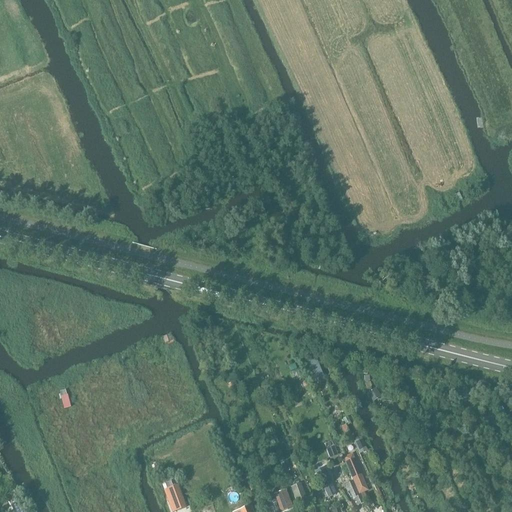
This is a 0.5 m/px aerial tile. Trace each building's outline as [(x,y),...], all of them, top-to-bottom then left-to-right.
[(67,388),(60,390),(66,408),(72,406),(67,388)] [(376,389),(367,394),(373,402),(381,396),(376,389)] [(354,442),(359,455),(367,451),(362,439),(354,442)] [(325,450),(329,459),(338,456),(334,446),(325,450)] [(347,450),(350,458),(358,455),(355,446),(347,450)] [(341,478),(348,493),(349,492),(353,499),(355,499),(358,506),(363,503),(360,496),(358,497),(352,482),(350,483),(347,476),(341,478)] [(335,494),(329,479),(321,483),(328,497),(335,494)] [(172,511),(175,511),(188,507),(179,484),(164,489),(172,511)] [(290,488),(297,505),(307,501),(300,484),(290,488)] [(285,511),(292,510),(285,491),(275,495),(282,511),(285,511)] [(274,511),(269,498),(262,501),(266,511),(274,511)] [(326,504),(330,511),(336,511),(331,502),(330,502),(329,498),(324,500),(326,504)] [(23,511),(18,502),(10,506),(13,511),(10,511),(23,511)] [(216,511),(213,503),(204,507),(194,511),(216,511)]
